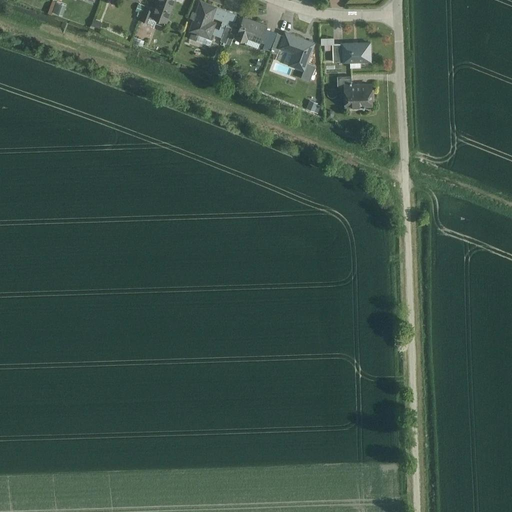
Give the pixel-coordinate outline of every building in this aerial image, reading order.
[(65,14),(69,4),(59,0),(54,0),(51,8),(65,14)] [(173,0),(156,0),(150,19),(165,24),(173,0)] [(230,10),(202,1),(193,31),(212,37),(213,32),(222,35),(230,10)] [(268,22),(243,14),(235,37),(246,41),(249,36),(262,41),(268,22)] [(313,41),(287,32),(281,49),(293,53),(288,65),(303,69),(300,78),(310,81),(316,65),(307,61),(313,41)] [(372,61),(371,41),(331,41),(332,62),(372,61)] [(374,81),(345,82),(345,108),(374,108),(374,81)]
